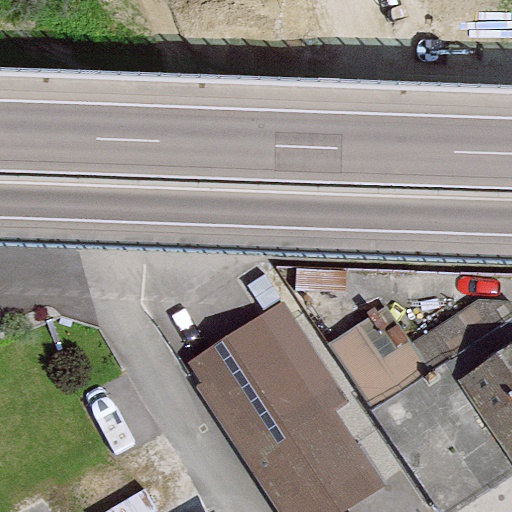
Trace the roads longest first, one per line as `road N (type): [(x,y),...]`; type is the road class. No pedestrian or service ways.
road 1 (motorway): [(511,153),(0,136)]
road 2 (motorway): [(0,200),(511,217)]
